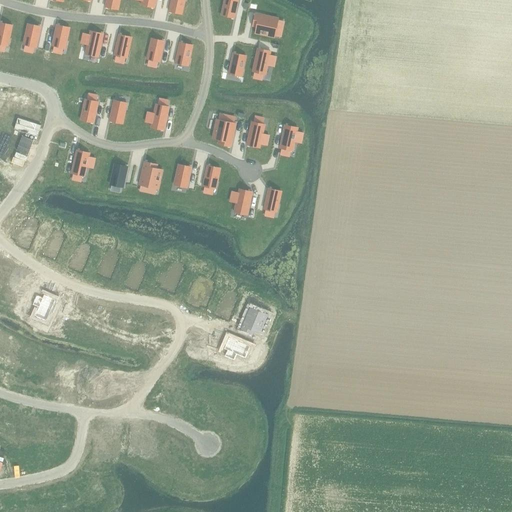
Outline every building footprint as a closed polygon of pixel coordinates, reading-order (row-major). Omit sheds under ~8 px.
[(106,0),(105,7),(118,10),(120,0),(106,0)] [(171,0),(169,11),(182,14),(184,0),(171,0)] [(224,0),(221,15),(234,18),(237,0),(224,0)] [(255,13),(253,26),(257,27),(255,33),(274,37),(275,35),(278,20),(278,19),(255,13)] [(0,22),(0,44),(8,46),(12,25),(0,22)] [(28,24),(24,45),(26,45),(34,47),(36,47),(41,27),(28,24)] [(57,25),(53,46),(55,46),(63,48),(65,48),(70,28),(57,25)] [(84,34),(81,43),(88,45),(86,54),(98,57),(103,34),(91,31),(90,35),(84,34)] [(119,35),(115,55),(117,56),(125,58),(127,58),(132,37),(119,35)] [(152,38),(147,59),(149,60),(158,62),(160,62),(164,41),(152,38)] [(180,42),(176,63),(188,66),(193,45),(180,42)] [(258,49),(253,72),(255,72),(263,74),(265,74),(267,65),(274,66),(276,57),(270,55),(270,51),(258,49)] [(233,53),(229,74),(241,77),(246,56),(233,53)] [(86,99),(81,120),(94,123),(98,102),(96,102),(88,100),(86,99)] [(114,100),(110,121),(123,124),(127,103),(114,100)] [(148,112),(146,122),(152,123),(151,127),(164,130),(169,107),(167,107),(158,105),(156,104),(154,114),(148,112)] [(217,119),(213,139),(219,140),(218,144),(231,147),(236,124),(234,123),(219,120),(217,119)] [(252,122),(247,145),(260,148),(260,144),(267,145),(269,135),(263,134),(265,125),(263,124),(254,122),(252,122)] [(285,125),(280,148),(282,149),(291,150),(293,151),(295,142),(301,143),(303,133),(297,132),(298,128),(285,125)] [(77,150),(72,173),(74,174),(82,176),(84,176),(86,167),(93,168),(95,158),(89,157),(90,153),(77,150)] [(145,162),(140,185),(141,185),(156,188),(158,189),(163,170),(156,169),(157,165),(145,162)] [(115,164),(110,185),(112,185),(121,187),(123,187),(127,167),(115,164)] [(179,164),(174,185),(187,188),(191,167),(179,164)] [(208,165),(203,186),(205,187),(214,188),(216,189),(220,168),(208,165)] [(269,188),(264,209),(266,210),(275,211),(277,212),(281,191),(269,188)] [(232,192),(230,201),(236,203),(234,212),(247,215),(252,192),(239,189),(239,193),(232,192)] [(18,224),(14,233),(19,236),(18,239),(30,245),(39,223),(27,217),(23,226),(18,224)] [(54,234),(45,254),(58,259),(67,239),(54,234)] [(78,244),(69,264),(82,269),(91,249),(78,244)] [(109,251),(100,272),(112,277),(121,257),(109,251)] [(137,261),(128,281),(140,287),(149,266),(137,261)] [(160,268),(156,278),(161,280),(160,284),(172,289),(181,267),(169,261),(165,271),(160,268)] [(12,267),(4,288),(16,293),(25,273),(12,267)] [(196,278),(187,300),(199,305),(201,302),(206,304),(214,286),(196,278)] [(38,291),(34,301),(39,303),(36,313),(48,317),(57,295),(45,290),(43,294),(38,291)] [(228,294),(220,315),(232,320),(241,300),(228,294)] [(75,300),(66,320),(78,325),(87,305),(75,300)] [(253,304),(244,326),(256,332),(257,328),(263,331),(271,312),(253,304)] [(102,309),(98,318),(104,321),(100,330),(112,335),(122,313),(109,307),(108,311),(102,309)] [(145,316),(136,338),(153,346),(161,327),(156,325),(157,322),(145,316)] [(206,331),(198,351),(210,357),(219,337),(206,331)] [(235,337),(230,349),(234,351),(231,356),(241,360),(243,355),(252,359),(257,346),(235,337)]
